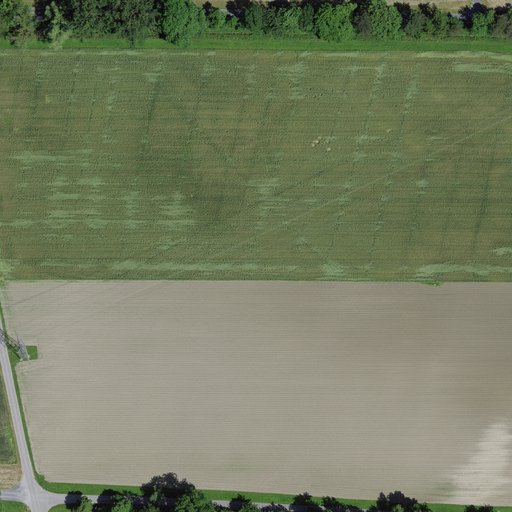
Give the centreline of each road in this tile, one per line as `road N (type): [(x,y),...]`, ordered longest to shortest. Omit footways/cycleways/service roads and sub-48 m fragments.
road 1 (track): [(0,11),(511,20)]
road 2 (track): [(338,511),(0,494)]
road 3 (unclassified): [(0,326),(37,511)]
